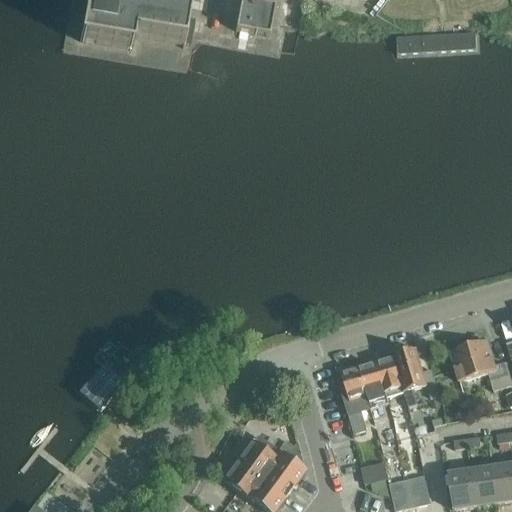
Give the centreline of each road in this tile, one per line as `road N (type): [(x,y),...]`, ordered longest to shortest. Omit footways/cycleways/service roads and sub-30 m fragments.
road 1 (residential): [(287,353),(511,288)]
road 2 (residential): [(328,511),(315,434),(287,353)]
road 3 (residential): [(99,511),(189,409)]
